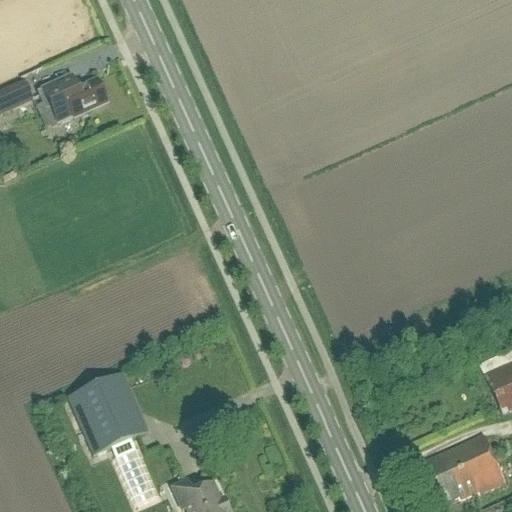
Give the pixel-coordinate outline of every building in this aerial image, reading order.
[(82,69),(95,66),(91,49),(78,52),(82,69)] [(41,93),(49,112),(57,128),(72,121),(72,123),(77,121),(80,123),(88,119),(88,116),(106,108),(105,106),(108,103),(105,97),(101,97),(96,85),(76,94),(70,81),(41,93)] [(0,119),(32,105),(23,87),(0,97),(0,119)] [(121,379),(110,384),(66,403),(92,461),(147,437),(121,379)] [(484,441),(419,471),(437,511),(442,511),(459,505),(461,507),(471,503),(506,489),(484,441)] [(220,506),(212,489),(191,498),(186,486),(171,493),(179,511),(226,511),(223,504),(220,506)] [(511,511),(511,503),(491,511),(511,511)]
